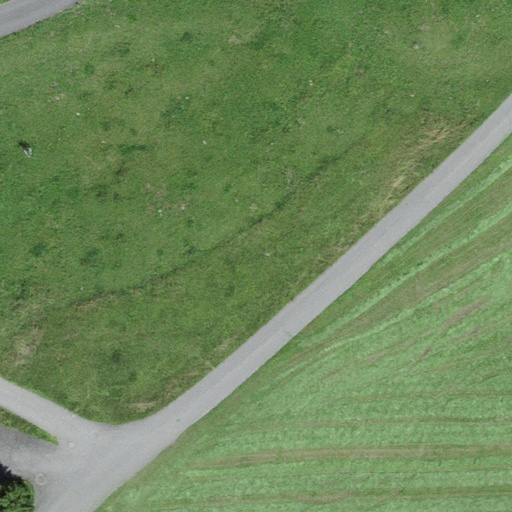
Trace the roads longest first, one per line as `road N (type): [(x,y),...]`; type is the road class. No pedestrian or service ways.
road 1 (track): [(67,511),(115,460),(371,253),(511,113)]
road 2 (track): [(0,392),(115,460)]
